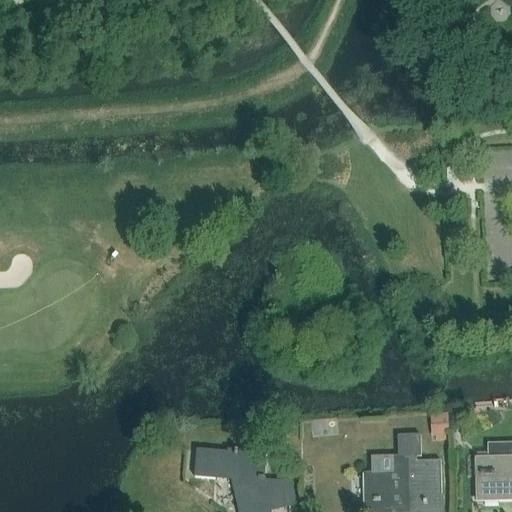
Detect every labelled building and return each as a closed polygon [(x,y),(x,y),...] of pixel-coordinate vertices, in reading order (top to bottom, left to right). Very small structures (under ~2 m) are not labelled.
[(448,436),(447,418),(434,418),(435,437),(437,436),(448,436)] [(459,429),(459,424),(450,424),(450,433),(456,433),(459,429)] [(441,511),(441,498),(442,498),(441,462),(440,462),(440,465),(414,466),(414,459),(417,458),(421,458),(420,437),(404,437),(404,458),(371,459),(371,460),(373,460),(392,459),(392,475),(373,476),(368,476),(368,511),(441,511)] [(511,445),(488,446),(488,460),(489,474),(481,474),(481,478),(484,478),(485,504),(511,503),(511,493),(511,445)] [(228,457),(199,455),(196,482),(246,486),(252,511),(246,511),(273,511),(271,505),(276,504),(272,485),(266,484),(268,457),(229,454),(228,457)]
